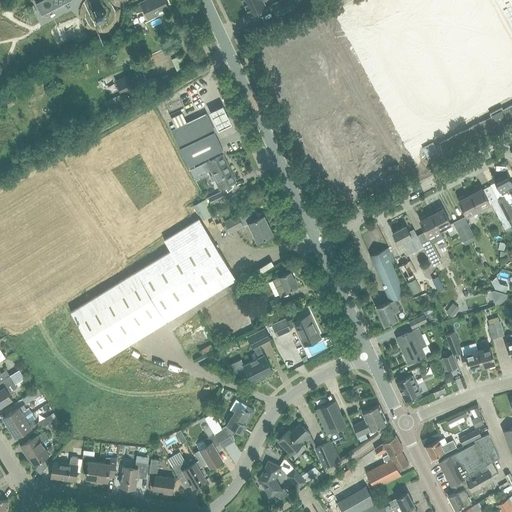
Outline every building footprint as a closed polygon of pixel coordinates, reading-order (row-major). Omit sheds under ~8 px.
[(71,0),(43,0),(36,4),(42,15),(62,5),(71,0)] [(83,0),(81,3),(79,9),(79,16),(82,23),(86,28),(92,31),(99,33),(105,32),(111,29),(116,23),(119,17),(119,11),(117,5),(114,0),(83,0)] [(147,18),(160,13),(169,9),(164,0),(145,0),(140,3),(147,18)] [(266,7),(264,1),(265,0),(243,0),(250,15),(266,7)] [(295,8),(292,0),(281,0),(273,4),(278,16),(295,8)] [(187,60),(190,67),(197,64),(193,57),(187,60)] [(122,96),(149,84),(141,68),(115,80),(122,96)] [(6,108),(15,104),(12,97),(3,101),(6,108)] [(116,97),(108,100),(111,106),(119,103),(116,97)] [(500,108),(436,140),(444,155),(511,119),(511,101),(503,106),(504,108),(501,110),(500,108)] [(182,112),(171,118),(176,128),(172,129),(191,169),(195,167),(196,167),(194,163),(214,154),(220,151),(223,150),(206,113),(197,117),(189,121),(187,122),(182,112)] [(423,148),(430,162),(440,156),(433,142),(423,148)] [(223,154),(214,158),(202,164),(206,172),(211,170),(220,188),(236,181),(223,154)] [(502,195),(507,192),(508,194),(510,193),(511,196),(511,181),(511,182),(507,173),(494,180),(500,190),(502,195)] [(202,191),(205,197),(217,193),(214,186),(202,191)] [(490,204),(486,197),(482,188),(481,188),(480,187),(474,190),(475,191),(470,194),(478,210),(490,204)] [(221,191),(209,197),(211,203),(224,197),(221,191)] [(478,210),(470,194),(465,197),(464,195),(458,198),(459,200),(467,216),(478,210)] [(498,200),(504,211),(507,219),(511,216),(511,215),(508,209),(510,208),(504,197),(498,200)] [(491,203),(501,222),(506,233),(511,229),(511,227),(508,220),(507,219),(503,211),(504,211),(498,200),(491,203)] [(451,224),(448,217),(443,208),(442,207),(436,210),(437,211),(432,214),(440,230),(451,224)] [(238,214),(224,221),(226,225),(230,233),(249,223),(258,241),(273,234),(264,215),(252,221),(248,212),(239,217),(238,214)] [(440,230),(432,214),(426,217),(426,215),(420,218),(421,220),(420,220),(428,236),(432,243),(444,237),(440,230)] [(458,220),(468,239),(474,236),(468,223),(464,216),(458,220)] [(101,361),(236,278),(199,218),(164,239),(171,250),(71,311),(101,361)] [(463,242),(468,239),(458,220),(453,222),(456,229),(463,242)] [(412,237),(411,234),(406,225),(393,232),(399,244),(405,241),(410,250),(416,246),(412,238),(412,237)] [(430,243),(423,247),(434,266),(440,263),(437,256),(430,243)] [(385,325),(394,321),(398,319),(395,311),(401,309),(396,298),(406,294),(392,261),(394,260),(388,247),(370,255),(390,300),(376,306),(385,325)] [(366,269),(361,259),(357,261),(362,271),(366,269)] [(403,264),(398,266),(404,278),(405,278),(406,281),(411,279),(414,277),(413,274),(416,272),(410,260),(403,264)] [(273,280),(277,289),(281,296),(289,293),(288,290),(298,285),(291,271),(273,280)] [(433,279),(438,291),(444,288),(438,277),(433,279)] [(498,279),(492,282),(495,287),(501,285),(498,279)] [(404,281),(401,283),(406,294),(407,294),(411,301),(414,300),(404,281)] [(429,295),(432,301),(438,299),(435,292),(429,295)] [(279,297),(268,302),(271,309),(282,304),(279,297)] [(450,308),(447,312),(452,316),(456,312),(450,308)] [(286,317),(272,324),(278,336),(292,329),(291,328),(295,326),(304,346),(322,338),(310,313),(295,320),(294,317),(288,320),(286,317)] [(424,315),(410,322),(413,328),(427,321),(424,315)] [(500,322),(499,322),(498,317),(493,318),(498,337),(504,335),(500,322)] [(498,337),(493,318),(488,319),(489,325),(488,325),(492,339),(498,337)] [(230,368),(234,370),(245,378),(249,376),(252,382),(273,371),(264,354),(264,355),(259,345),(270,339),(264,328),(248,336),(258,357),(244,365),(241,359),(229,365),(230,368)] [(406,333),(397,338),(403,350),(405,349),(411,361),(417,359),(425,355),(422,347),(427,345),(423,335),(422,335),(418,328),(406,333)] [(462,351),(454,331),(446,334),(454,354),(462,351)] [(193,350),(207,343),(203,334),(189,341),(193,350)] [(491,346),(478,350),(483,367),(489,365),(489,367),(495,365),(495,363),(491,346)] [(300,356),(307,355),(305,347),(298,348),(300,356)] [(477,368),(483,367),(478,350),(466,353),(462,354),(464,364),(468,363),(471,370),(472,372),(478,370),(477,368)] [(458,367),(452,353),(442,357),(448,371),(458,367)] [(0,379),(1,381),(10,375),(7,369),(1,372),(0,370),(0,379)] [(460,371),(451,375),(455,385),(464,382),(460,371)] [(399,390),(401,394),(402,394),(405,402),(422,394),(412,374),(396,382),(399,390)] [(10,375),(1,381),(0,381),(0,385),(2,388),(0,389),(0,406),(6,403),(12,398),(8,392),(17,387),(10,375)] [(447,392),(445,388),(433,392),(435,397),(447,392)] [(34,390),(23,398),(26,403),(38,396),(34,390)] [(334,400),(316,409),(327,434),(346,425),(334,400)] [(24,404),(12,412),(3,417),(9,427),(25,417),(32,413),(29,407),(27,408),(24,404)] [(371,430),(388,422),(379,404),(362,412),(366,419),(353,425),(358,436),(371,430)] [(213,413),(205,417),(209,425),(215,433),(222,446),(223,447),(234,441),(231,435),(235,429),(242,433),(247,425),(246,425),(255,410),(247,406),(245,409),(239,406),(238,405),(227,424),(228,425),(226,428),(223,430),(213,413)] [(32,413),(25,417),(9,427),(16,437),(24,431),(36,423),(34,419),(35,418),(32,413)] [(51,413),(38,422),(41,428),(55,419),(51,413)] [(476,428),(484,424),(480,415),(471,419),(476,428)] [(310,433),(301,423),(291,432),(289,430),(279,440),(291,454),(302,443),(300,441),(310,433)] [(200,449),(195,453),(203,466),(208,462),(211,467),(223,460),(217,450),(222,446),(215,433),(209,425),(204,428),(205,431),(209,437),(204,440),(205,442),(198,446),(200,449)] [(158,434),(163,444),(176,437),(171,427),(158,434)] [(476,429),(460,437),(463,444),(481,436),(478,428),(476,429)] [(41,473),(47,466),(44,458),(49,455),(44,447),(41,442),(49,437),(45,430),(30,440),(21,445),(29,458),(30,457),(34,464),(35,463),(37,466),(35,469),(41,473)] [(489,434),(481,437),(474,440),(475,442),(442,460),(455,483),(458,490),(478,481),(481,486),(494,479),(493,479),(498,475),(491,461),(499,458),(489,434)] [(387,461),(368,473),(377,487),(392,480),(401,475),(398,470),(409,464),(401,449),(403,448),(396,435),(383,443),(375,448),(379,455),(386,449),(389,452),(384,456),(387,461)] [(439,439),(425,446),(432,458),(441,454),(445,452),(457,446),(453,439),(447,442),(444,437),(439,440),(439,439)] [(337,460),(329,441),(316,447),(325,466),(337,460)] [(168,458),(173,467),(174,469),(180,478),(186,474),(193,487),(206,479),(201,471),(195,462),(189,466),(185,459),(180,452),(168,458)] [(83,453),(83,459),(81,472),(87,473),(86,478),(92,478),(91,481),(97,482),(99,461),(94,460),(94,455),(83,453)] [(77,471),(81,472),(83,459),(78,458),(79,457),(71,456),(70,463),(54,461),(53,468),(52,477),(76,481),(77,471)] [(99,461),(97,482),(102,483),(103,480),(108,481),(109,476),(115,476),(116,466),(117,458),(106,456),(105,462),(99,461)] [(151,458),(149,472),(157,473),(159,459),(151,458)] [(261,474),(258,479),(261,484),(262,483),(270,497),(277,493),(281,498),(289,494),(285,487),(282,489),(275,478),(281,466),(268,460),(262,474),(261,474)] [(121,486),(122,486),(122,488),(127,488),(128,487),(136,488),(137,477),(146,478),(148,468),(148,463),(136,461),(135,467),(123,466),(122,476),(121,486)] [(350,473),(361,465),(358,461),(347,469),(350,473)] [(315,467),(302,476),(307,481),(320,472),(315,467)] [(298,487),(306,481),(294,468),(287,474),(298,487)] [(511,484),(511,476),(510,472),(504,475),(508,481),(498,486),(501,490),(510,485),(511,484)] [(155,475),(155,478),(153,488),(164,490),(164,492),(172,493),(173,483),(174,478),(155,475)] [(455,510),(464,505),(471,501),(469,497),(483,490),(481,486),(478,481),(458,490),(448,495),(455,510)] [(322,494),(332,487),(329,483),(319,491),(322,494)] [(403,511),(415,506),(408,491),(388,502),(390,504),(384,507),(380,501),(376,503),(366,485),(337,501),(343,511),(403,511)] [(0,490),(0,509),(7,511),(9,500),(4,499),(4,497),(0,490)] [(497,504),(498,507),(501,511),(511,505),(511,501),(511,502),(508,497),(497,504)]
